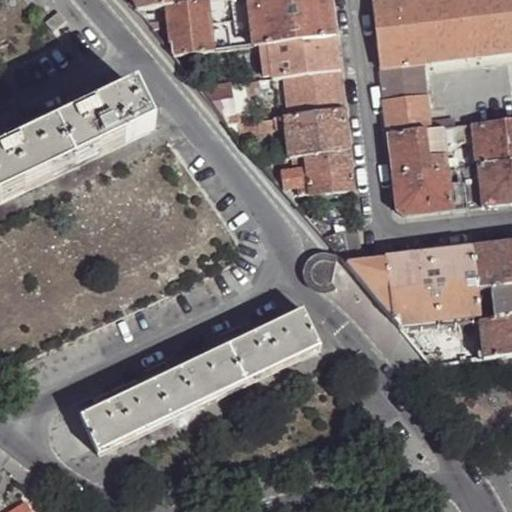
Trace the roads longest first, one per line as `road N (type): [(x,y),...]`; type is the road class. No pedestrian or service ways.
road 1 (residential): [(349,0),(379,219),(396,237),(511,224)]
road 2 (residential): [(282,282),(284,256),(271,222),(83,0)]
road 3 (residential): [(282,282),(0,421)]
road 4 (residential): [(462,492),(282,282)]
road 5 (residential): [(258,511),(425,484),(462,492)]
road 6 (residential): [(0,433),(66,483),(134,511)]
